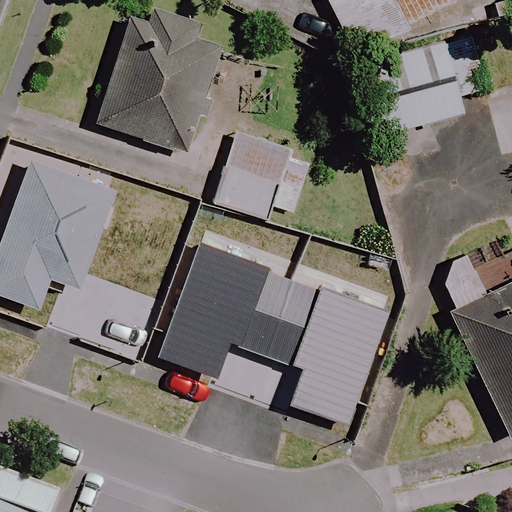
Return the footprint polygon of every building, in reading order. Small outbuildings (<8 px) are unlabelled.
[(202,23),(184,16),(136,0),(131,0),(88,125),(180,157),(210,70),(218,48),(196,41),(202,23)] [(321,0),(350,56),(385,38),(459,0),(321,0)] [(489,33),(467,39),(356,70),(375,139),(458,116),(452,95),(502,81),(489,33)] [(379,269),(310,249),(294,302),(363,323),(379,269)] [(511,281),(444,314),(501,435),(511,429),(511,281)] [(288,306),(254,294),(236,346),(269,358),(288,306)] [(213,420),(100,376),(91,399),(204,443),(213,420)]
